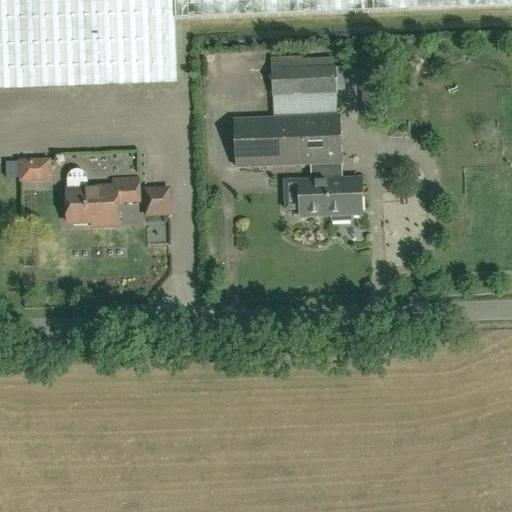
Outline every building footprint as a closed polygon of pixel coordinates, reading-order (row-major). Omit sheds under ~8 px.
[(0,0),(0,92),(180,86),(177,8),(376,0),(0,0)] [(328,218),(331,218),(331,223),(351,222),(351,217),(362,217),(361,180),(340,181),(338,118),(337,92),(345,92),(344,68),(336,68),(336,67),(335,67),(334,59),(302,60),(302,57),(270,58),(272,99),(274,99),(274,120),(236,122),(238,169),(312,166),(312,182),(286,183),(287,211),(302,211),(302,219),(319,218),(319,213),(328,213),(328,218)] [(385,111),(383,88),(365,90),(366,112),(385,111)] [(20,183),(54,181),(53,158),(20,160),(20,183)] [(66,180),(67,189),(68,223),(101,222),(101,225),(118,225),(117,204),(140,203),(139,182),(111,183),(111,187),(87,188),(87,179),(86,176),(83,173),(80,171),(76,171),(73,172),(70,173),(68,176),(66,180)] [(144,191),(146,217),(170,216),(168,190),(144,191)]
